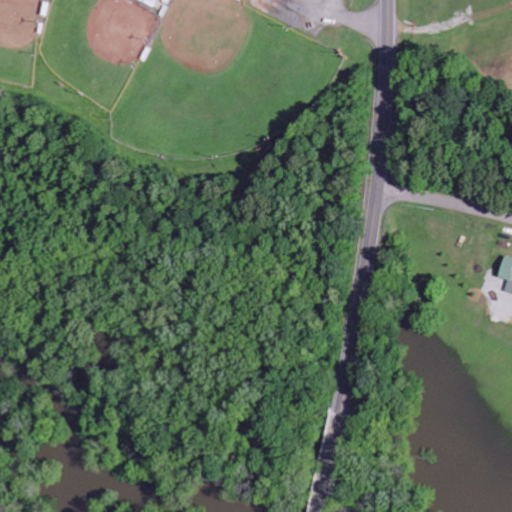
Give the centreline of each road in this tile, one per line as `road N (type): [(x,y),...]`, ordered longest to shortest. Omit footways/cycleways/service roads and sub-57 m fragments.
road 1 (secondary): [(342,411),(378,186),(388,0)]
road 2 (residential): [(378,186),(511,214)]
